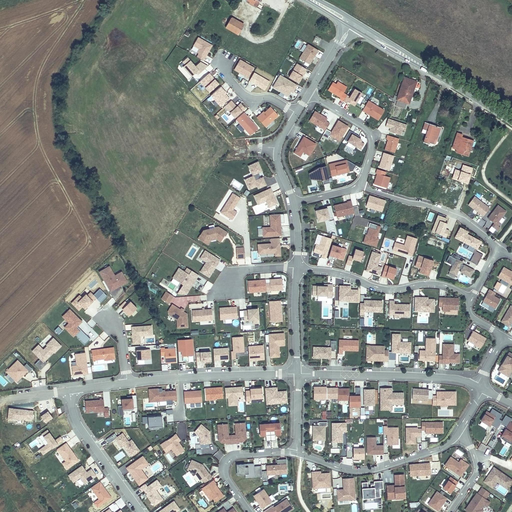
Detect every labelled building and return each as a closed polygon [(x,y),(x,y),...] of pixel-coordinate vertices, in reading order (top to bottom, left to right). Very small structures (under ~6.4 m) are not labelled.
[(245,21),(232,14),(226,24),(239,31),(245,21)] [(204,61),(212,46),(199,38),(194,46),(200,49),(198,53),(199,54),(197,57),(204,61)] [(318,49),(307,43),(298,57),(309,64),(318,49)] [(205,70),(199,63),(196,66),(188,57),(183,61),(186,64),(184,66),(192,76),(197,72),(199,74),(205,70)] [(249,78),(254,69),(241,60),(235,70),(249,78)] [(298,82),(307,69),(297,63),(289,77),(298,82)] [(421,78),(408,74),(407,78),(401,96),(415,100),(421,79),(421,78)] [(297,85),(295,83),(281,75),(273,87),(288,96),(290,91),(292,88),(295,89),(297,85)] [(336,83),(333,80),(327,90),(340,97),(339,99),(342,101),(346,94),(344,92),(347,86),(337,81),(336,83)] [(227,92),(222,86),(210,95),(221,106),(230,98),(226,93),(227,92)] [(354,106),(362,93),(355,89),(350,97),(347,95),(343,101),(347,103),(348,101),(354,106)] [(236,105),(231,99),(223,105),(234,119),(247,109),(240,102),(236,105)] [(384,110),(368,100),(362,110),(366,112),(372,115),(371,116),(378,120),(384,110)] [(265,127),(278,115),(271,107),(265,113),(261,116),(260,115),(257,118),(265,127)] [(326,121),(327,118),(315,111),(309,121),(325,130),(326,129),(330,123),(326,121)] [(258,128),(244,112),(236,119),(250,135),(258,128)] [(388,118),(385,126),(390,128),(389,131),(400,135),(402,130),(404,131),(407,124),(388,118)] [(442,124),(424,119),(424,120),(422,126),(422,127),(423,128),(426,129),(426,130),(423,138),(425,139),(428,140),(429,140),(431,139),(436,141),(437,141),(439,133),(439,132),(436,131),(436,130),(439,131),(440,130),(442,124)] [(339,140),(348,126),(339,121),(332,132),(326,129),(325,130),(322,135),(328,139),(330,135),(339,140)] [(463,129),(457,128),(454,138),(457,139),(454,148),(468,151),(472,138),(472,137),(472,136),(462,133),(462,132),(463,130),(463,129)] [(355,133),(349,130),(344,138),(356,146),(356,147),(361,149),(365,143),(361,140),(362,138),(355,134),(355,133)] [(394,152),(399,138),(388,135),(387,139),(388,140),(385,150),(394,152)] [(316,143),(303,136),(294,152),(300,156),(303,152),(309,155),(316,143)] [(417,152),(419,145),(411,142),(408,150),(410,151),(408,156),(413,158),(415,154),(415,153),(417,152)] [(389,170),(394,156),(384,152),(379,167),(389,170)] [(347,162),(346,159),(328,163),(331,175),(348,171),(345,162),(347,162)] [(266,185),(263,177),(261,178),(258,173),(262,171),(258,162),(249,166),(253,176),(245,180),(249,189),(258,186),(259,188),(266,185)] [(330,182),(326,166),(318,168),(317,168),(315,170),(314,172),(315,179),(317,180),(320,181),(321,180),(322,180),(324,180),(325,183),(330,182)] [(387,188),(390,177),(384,175),(385,172),(377,169),(376,173),(377,174),(374,184),(387,188)] [(278,203),(274,196),(273,196),(272,194),(273,193),(271,188),(254,196),(258,204),(266,201),(269,207),(278,203)] [(241,198),(233,193),(221,213),(232,220),(237,213),(233,210),(235,206),(234,205),(236,201),(238,202),(241,198)] [(382,211),(385,201),(369,196),(366,206),(382,211)] [(468,205),(483,216),(490,208),(475,196),(468,205)] [(354,213),(351,201),(347,202),(347,203),(334,206),(337,217),(354,213)] [(257,214),(256,211),(259,210),(260,212),(264,211),(262,203),(252,206),(255,215),(257,214)] [(330,205),(314,209),(317,222),(333,218),(330,205)] [(498,221),(506,211),(498,205),(488,218),(494,223),(492,226),(497,231),(500,227),(498,226),(500,223),(498,221)] [(281,228),(281,224),(284,224),(284,214),(272,215),(273,227),(263,228),(264,236),(283,235),(282,228),(281,228)] [(446,218),(438,215),(432,231),(446,237),(449,230),(445,228),(447,222),(445,221),(446,218)] [(325,220),(327,233),(336,231),(334,219),(325,220)] [(380,225),(369,222),(368,227),(365,227),(363,233),(365,234),(363,242),(376,246),(378,237),(377,237),(380,225)] [(221,241),(224,236),(227,232),(218,227),(203,230),(198,238),(206,244),(209,239),(216,237),(221,241)] [(467,231),(460,228),(455,237),(475,248),(477,249),(481,241),(466,234),(467,231)] [(417,238),(407,234),(404,244),(394,241),(392,249),(412,256),(417,238)] [(325,259),(332,239),(322,236),(319,245),(316,244),(313,251),(322,254),(321,258),(325,259)] [(271,244),(258,245),(258,254),(267,254),(267,252),(275,252),(275,253),(275,256),(280,256),(280,247),(278,247),(278,243),(279,243),(280,243),(280,238),(270,238),(271,244)] [(345,252),(346,249),(332,245),(329,255),(333,256),(335,252),(340,253),(340,252),(342,251),(345,252)] [(245,258),(244,248),(236,248),(237,259),(245,258)] [(351,265),(353,259),(361,261),(364,252),(355,249),(353,257),(349,255),(346,264),(351,265)] [(201,272),(209,277),(220,260),(204,250),(199,257),(206,263),(201,272)] [(461,265),(462,262),(459,260),(461,256),(451,251),(446,261),(449,262),(448,263),(453,266),(449,272),(456,275),(459,268),(461,269),(460,272),(467,275),(468,273),(471,274),(474,270),(464,265),(463,266),(461,265)] [(470,261),(477,265),(483,255),(476,251),(475,253),(470,261)] [(376,266),(380,255),(372,252),(366,271),(378,275),(381,268),(376,266)] [(429,276),(433,260),(418,256),(415,266),(421,268),(420,273),(429,276)] [(109,265),(99,271),(110,291),(128,282),(122,270),(115,274),(109,265)] [(386,277),(393,279),(397,269),(385,265),(381,276),(386,277)] [(498,276),(511,284),(511,272),(503,267),(498,276)] [(173,278),(183,285),(177,293),(186,294),(198,275),(191,270),(189,274),(179,268),(173,278)] [(266,284),(266,291),(282,290),(282,279),(269,280),(270,284),(266,284)] [(247,282),(248,293),(266,292),(266,291),(266,284),(265,280),(247,282)] [(332,298),(333,285),(327,285),(327,286),(324,286),(313,286),(312,296),(327,296),(327,298),(332,298)] [(358,301),(358,290),(350,289),(350,286),(340,286),(339,305),(349,305),(349,301),(358,301)] [(107,295),(101,288),(94,293),(91,291),(88,294),(86,292),(82,296),(80,294),(71,303),(78,310),(83,306),(85,308),(96,297),(101,302),(107,295)] [(495,308),(500,300),(493,296),(495,292),(490,289),(483,301),(481,305),(487,308),(489,305),(495,308)] [(169,303),(173,296),(166,291),(162,298),(169,303)] [(434,312),(434,299),(428,299),(420,299),(420,297),(415,297),(415,311),(434,312)] [(458,309),(459,298),(439,298),(439,306),(443,306),(442,311),(450,311),(450,309),(458,309)] [(138,307),(131,300),(128,303),(125,301),(120,306),(124,310),(130,315),(138,307)] [(269,301),(270,322),(281,322),(280,300),(269,301)] [(364,317),(373,318),(373,312),(382,312),(382,301),(372,301),(372,302),(369,302),(369,301),(364,301),(364,304),(360,303),(360,314),(364,314),(364,317)] [(390,301),(389,315),(394,315),(394,319),(400,319),(400,317),(410,317),(410,305),(399,304),(399,305),(394,305),(394,301),(390,301)] [(188,327),(187,314),(183,311),(181,310),(172,304),(168,311),(168,312),(168,313),(168,314),(175,318),(177,318),(177,327),(188,327)] [(511,305),(502,321),(510,326),(511,322),(511,321),(511,305)] [(219,308),(220,319),(237,318),(236,307),(219,308)] [(83,320),(70,308),(62,316),(68,323),(64,327),(74,336),(76,335),(85,344),(90,338),(78,326),(83,320)] [(259,323),(258,309),(248,310),(248,311),(243,311),(244,320),(253,320),(253,324),(259,323)] [(192,311),(192,321),(212,320),(211,310),(192,311)] [(131,326),(132,343),(141,343),(141,336),(153,335),(152,325),(131,326)] [(54,330),(58,334),(63,330),(59,326),(54,330)] [(481,348),(486,338),(473,331),(467,340),(481,348)] [(284,332),(268,333),(269,357),(280,357),(279,345),(285,345),(284,332)] [(410,353),(410,343),(400,342),(400,335),(393,334),(392,352),(389,352),(388,360),(396,360),(396,352),(410,353)] [(243,335),(231,336),(233,350),(231,350),(231,359),(239,358),(239,352),(244,352),(243,335)] [(62,345),(53,337),(44,348),(38,343),(31,350),(41,358),(35,363),(41,369),(48,362),(45,361),(54,352),(55,353),(62,345)] [(193,338),(177,339),(177,351),(180,351),(181,356),(194,355),(193,338)] [(419,360),(435,360),(435,338),(426,338),(426,351),(420,351),(419,360)] [(358,350),(358,341),(339,340),(338,354),(342,354),(343,350),(358,350)] [(331,341),(331,347),(313,347),(313,358),(331,358),(331,351),(336,351),(336,341),(331,341)] [(459,362),(459,353),(453,353),(454,344),(443,343),(443,356),(439,355),(439,363),(447,363),(447,361),(459,362)] [(263,344),(248,345),(249,360),(264,359),(263,344)] [(114,346),(91,350),(93,360),(105,358),(105,360),(116,359),(114,346)] [(389,352),(389,350),(384,350),(384,346),(375,346),(375,349),(371,348),(371,351),(367,351),(366,360),(388,361),(388,360),(389,352)] [(164,347),(160,347),(159,355),(164,356),(165,363),(176,362),(175,347),(164,348),(164,347)] [(228,347),(213,347),(214,360),(229,359),(228,347)] [(148,348),(136,349),(137,359),(149,358),(148,348)] [(209,350),(195,351),(196,362),(211,361),(209,350)] [(508,376),(511,369),(511,352),(509,351),(501,366),(505,368),(503,373),(508,376)] [(86,352),(75,353),(76,364),(72,365),(74,376),(89,374),(86,352)] [(29,370),(18,359),(6,371),(17,382),(29,370)] [(27,362),(24,365),(30,371),(33,368),(27,362)] [(222,386),(204,387),(204,400),(215,399),(223,398),(222,386)] [(243,396),(242,386),(224,387),(225,397),(227,397),(228,405),(238,405),(238,397),(243,396)] [(262,397),(261,386),(249,387),(249,390),(245,390),(246,400),(251,400),(251,398),(262,397)] [(287,402),(286,389),(278,390),(277,386),(264,386),(266,404),(287,402)] [(159,387),(148,388),(149,402),(166,400),(167,404),(174,403),(174,400),(177,400),(177,389),(159,390),(159,387)] [(327,388),(326,387),(314,387),(314,399),(327,399),(327,398),(327,388)] [(360,407),(360,387),(356,387),(356,396),(349,396),(349,400),(349,407),(360,407)] [(327,398),(338,398),(338,388),(327,388),(327,398)] [(349,396),(349,388),(338,388),(338,398),(338,400),(349,400),(349,396)] [(201,389),(183,390),(184,403),(202,402),(201,389)] [(374,406),(374,389),(364,389),(364,406),(374,406)] [(406,402),(407,394),(395,394),(393,394),(393,389),(384,389),(384,410),(395,410),(395,405),(395,402),(406,402)] [(432,396),(432,391),(428,391),(428,390),(412,390),(412,401),(428,401),(428,398),(432,398),(432,396)] [(432,396),(432,398),(432,405),(441,405),(441,403),(447,403),(447,405),(456,405),(456,392),(436,392),(436,396),(432,396)] [(134,397),(122,397),(122,405),(118,405),(119,415),(124,415),(123,408),(135,407),(134,397)] [(104,399),(85,400),(86,412),(104,411),(105,417),(109,417),(109,407),(105,407),(104,399)] [(34,410),(9,407),(7,419),(27,419),(27,418),(33,419),(34,410)] [(490,424),(497,429),(501,423),(502,421),(499,419),(501,414),(492,409),(489,413),(486,411),(481,421),(489,426),(490,424)] [(54,417),(48,410),(40,415),(46,422),(54,417)] [(162,414),(148,415),(149,426),(163,425),(162,414)] [(511,442),(511,422),(510,422),(511,419),(505,415),(502,421),(501,423),(507,427),(502,435),(504,436),(502,439),(511,444),(511,442)] [(425,430),(425,433),(443,433),(443,422),(421,423),(421,429),(421,430),(425,430)] [(245,432),(245,423),(235,424),(236,435),(232,436),(233,444),(236,443),(236,442),(239,442),(244,441),(246,439),(245,432)] [(281,435),(280,423),(269,424),(271,441),(275,440),(275,436),(275,435),(277,435),(281,435)] [(342,442),(342,432),(346,432),(346,423),(332,423),(332,439),(337,439),(337,442),(342,442)] [(233,444),(232,436),(228,436),(227,424),(217,425),(218,434),(219,441),(221,443),(226,443),(228,443),(228,444),(233,444)] [(271,441),(269,424),(259,424),(260,436),(263,436),(266,436),(266,437),(266,441),(271,441)] [(210,444),(210,435),(208,435),(208,434),(209,432),(200,425),(193,433),(200,439),(201,448),(208,448),(208,444),(210,444)] [(325,426),(313,426),(313,440),(325,440),(325,426)] [(398,445),(398,428),(387,428),(387,426),(383,426),(383,435),(387,434),(387,445),(398,445)] [(415,444),(415,437),(421,436),(421,430),(421,429),(418,429),(418,427),(406,428),(406,444),(415,444)] [(56,438),(48,429),(36,438),(39,442),(36,445),(43,455),(63,440),(61,436),(56,438)] [(129,440),(123,432),(114,438),(123,448),(130,457),(140,450),(132,438),(129,440)] [(181,440),(176,433),(159,444),(166,453),(172,449),(177,456),(185,449),(180,441),(181,440)] [(376,436),(366,436),(366,453),(383,454),(383,444),(376,444),(376,436)] [(80,460),(67,442),(57,449),(66,460),(62,463),(67,469),(80,460)] [(364,447),(353,446),(352,458),(364,458),(364,447)] [(150,463),(143,454),(126,467),(140,485),(149,478),(142,469),(150,463)] [(451,457),(445,465),(461,476),(468,465),(461,459),(459,462),(451,457)] [(287,474),(286,459),(277,460),(277,464),(280,463),(280,465),(273,465),(273,467),(271,467),(271,465),(266,466),(267,471),(262,471),(262,477),(262,480),(267,480),(267,475),(287,474)] [(209,474),(204,468),(203,468),(202,466),(202,465),(192,460),(187,470),(195,474),(200,481),(202,479),(204,483),(212,478),(209,474)] [(430,462),(409,463),(409,475),(431,474),(430,462)] [(97,475),(91,468),(87,471),(82,464),(68,474),(73,482),(80,478),(84,484),(97,475)] [(262,471),(261,466),(254,466),(254,464),(236,465),(237,475),(245,475),(254,474),(254,477),(262,477),(262,471)] [(511,479),(494,467),(484,482),(492,487),(497,481),(508,489),(511,482),(511,479)] [(330,487),(329,473),(320,474),(319,474),(319,475),(317,475),(317,472),(312,472),(313,489),(330,487)] [(405,496),(403,474),(393,475),(394,487),(393,487),(393,485),(387,485),(387,495),(392,494),(392,497),(405,496)] [(450,493),(455,485),(458,482),(451,477),(448,480),(443,488),(450,493)] [(337,501),(355,499),(353,478),(344,479),(345,490),(344,491),(342,491),(342,489),(337,490),(337,501)] [(162,485),(157,479),(148,485),(146,483),(139,487),(142,491),(144,490),(154,505),(163,498),(157,490),(162,485)] [(217,490),(214,485),(215,484),(216,484),(213,480),(201,489),(206,495),(207,495),(210,496),(210,495),(213,499),(215,502),(224,496),(219,489),(217,490)] [(112,497),(100,481),(90,487),(102,504),(112,497)] [(367,482),(362,483),(362,488),(363,499),(380,497),(380,489),(383,489),(383,481),(374,482),(374,485),(371,485),(371,488),(368,488),(367,482)] [(490,493),(482,488),(478,494),(477,493),(465,510),(468,511),(477,511),(480,508),(481,509),(484,505),(487,507),(490,502),(485,499),(490,493)] [(272,502),(263,489),(254,496),(262,508),(272,502)] [(438,511),(447,498),(437,491),(428,504),(438,511)] [(288,511),(293,509),(287,499),(274,508),(273,506),(262,511),(288,511)] [(175,511),(180,508),(174,500),(155,511),(175,511)]
